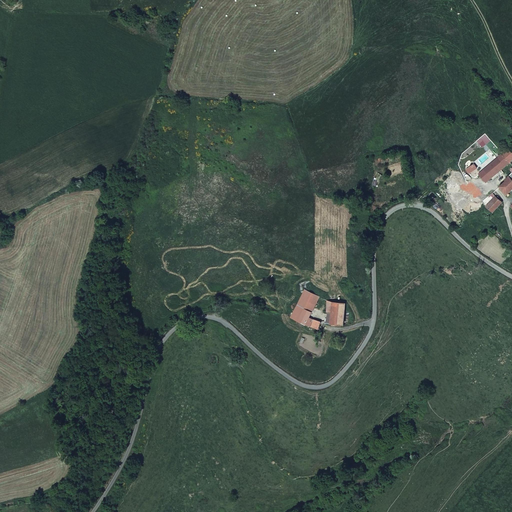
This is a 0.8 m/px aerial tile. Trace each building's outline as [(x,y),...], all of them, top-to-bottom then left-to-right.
[(511,153),(511,151),(506,144),(498,152),(506,159),(511,153)] [(474,176),(479,182),(490,193),(494,190),(496,188),(487,177),(501,164),(507,171),(505,173),(508,177),(511,174),(511,165),(506,159),(498,152),(492,145),(487,149),(493,155),(488,160),(484,155),(476,162),(480,167),(476,171),(478,173),(474,176)] [(511,174),(508,177),(505,173),(496,181),(499,186),(503,190),(506,187),(511,182),(511,174)] [(489,208),(495,202),(500,198),(496,192),(484,203),(489,208)] [(306,286),(290,313),(310,323),(311,320),(318,319),(320,316),(308,309),(318,293),(306,286)] [(327,308),(324,318),(337,319),(337,317),(341,301),(332,300),(329,308),(327,308)]
